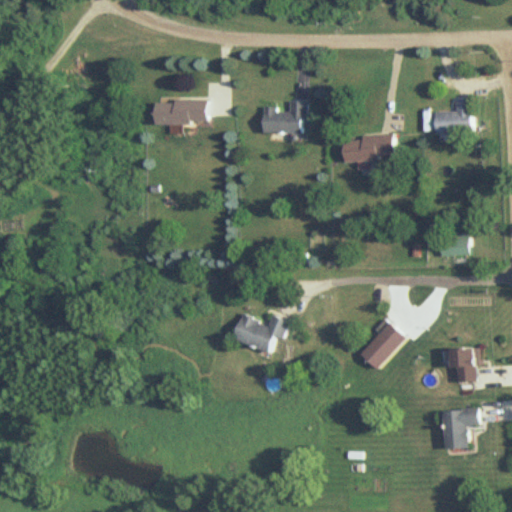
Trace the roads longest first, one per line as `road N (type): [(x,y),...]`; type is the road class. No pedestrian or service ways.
road 1 (residential): [(511,36),(224,33),(155,21),(109,0)]
road 2 (residential): [(511,213),(506,37)]
